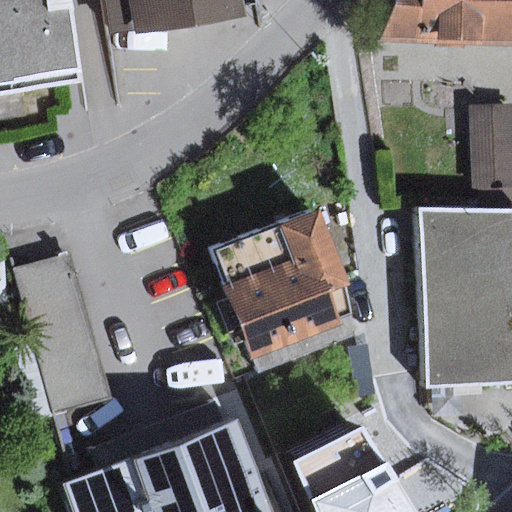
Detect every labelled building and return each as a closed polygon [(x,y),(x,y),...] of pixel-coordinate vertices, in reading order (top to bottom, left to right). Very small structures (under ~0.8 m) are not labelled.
[(52,0),(0,0),(0,83),(65,73),(52,0)] [(143,37),(136,0),(107,0),(114,42),(143,37)] [(136,0),(143,37),(250,18),(247,0),(136,0)] [(511,0),(399,0),(387,43),(511,45),(511,0)] [(511,136),(511,104),(467,106),(470,189),(511,186),(511,136)] [(511,211),(417,215),(423,390),(511,386),(511,211)] [(218,252),(255,356),(348,321),(355,318),(352,285),(322,214),(218,252)] [(16,272),(58,415),(112,399),(70,256),(16,272)] [(4,264),(0,263),(0,318),(8,317),(4,264)] [(348,321),(255,356),(261,372),(354,337),(348,321)] [(93,450),(101,472),(220,427),(211,405),(93,450)] [(74,511),(275,511),(240,420),(220,427),(101,472),(66,486),(74,511)]
